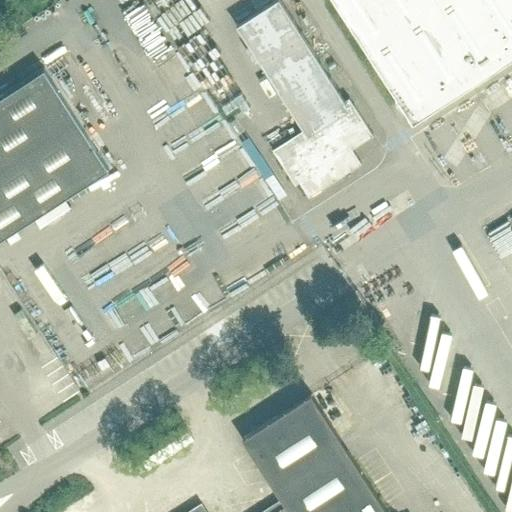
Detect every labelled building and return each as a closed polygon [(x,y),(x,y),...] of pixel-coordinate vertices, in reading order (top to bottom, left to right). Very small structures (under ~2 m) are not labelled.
[(105,0),(114,15),(137,0),(105,0)] [(280,0),(273,0),(236,24),(303,128),(272,148),(292,179),(297,176),(309,195),(361,161),(351,147),(373,133),(349,97),(345,99),(280,0)] [(511,0),(334,0),(413,121),(511,56),(511,0)] [(44,66),(0,94),(0,237),(109,167),(44,66)] [(388,511),(311,393),(243,437),(287,503),(272,511),(388,511)]
